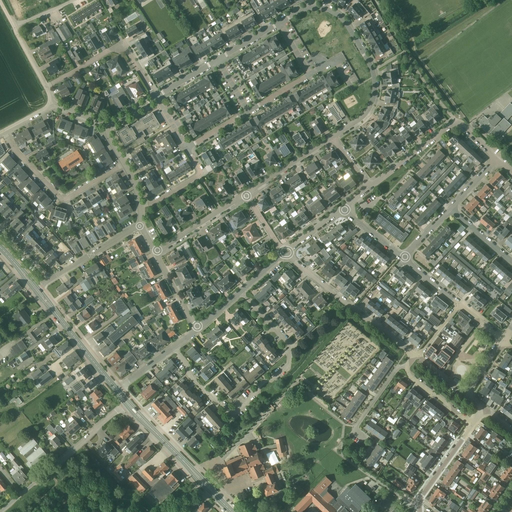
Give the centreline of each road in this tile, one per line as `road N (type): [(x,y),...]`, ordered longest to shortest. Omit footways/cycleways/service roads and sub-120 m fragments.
road 1 (residential): [(239,292),(290,345),(289,365),(272,380),(228,411),(206,394),(174,346)]
road 2 (residential): [(332,135),(371,104),(372,66),(334,13),(314,7),(279,22)]
road 3 (unclassified): [(0,511),(126,402)]
road 4 (residential): [(413,356),(285,253)]
road 5 (residential): [(123,163),(61,198),(4,131)]
road 6 (residential): [(45,86),(121,46),(155,96)]
